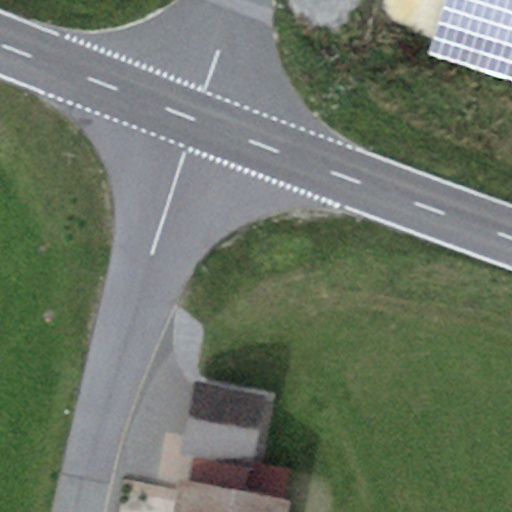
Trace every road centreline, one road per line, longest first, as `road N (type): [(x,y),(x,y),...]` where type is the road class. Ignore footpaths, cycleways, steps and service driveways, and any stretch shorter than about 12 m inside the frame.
road 1 (residential): [(199,119),(146,265),(80,511)]
road 2 (primary): [(511,235),(199,119)]
road 3 (primary): [(199,119),(0,41)]
road 4 (unclassified): [(237,0),(199,119)]
